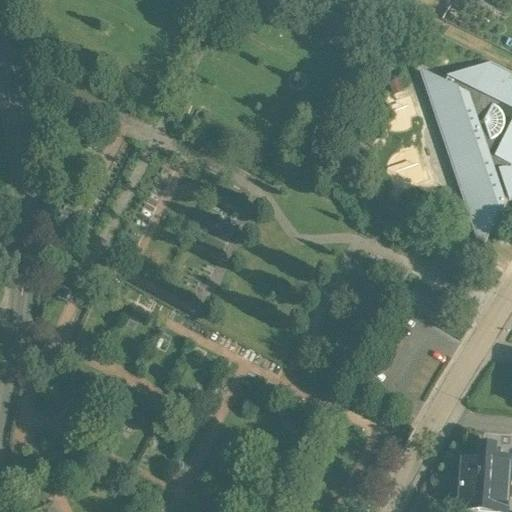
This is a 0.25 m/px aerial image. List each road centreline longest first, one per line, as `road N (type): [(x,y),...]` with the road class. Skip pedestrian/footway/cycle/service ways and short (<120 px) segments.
road 1 (tertiary): [(0,421),(23,229),(0,61)]
road 2 (residential): [(381,511),(511,294)]
road 3 (track): [(386,0),(511,63)]
